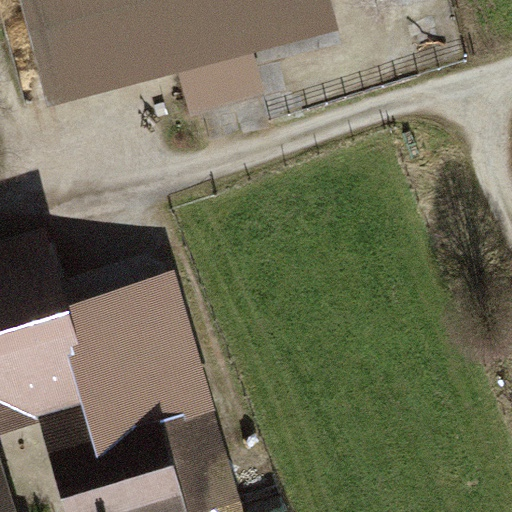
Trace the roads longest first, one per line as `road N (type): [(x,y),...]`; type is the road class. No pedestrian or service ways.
road 1 (residential): [(0,194),(171,174),(511,72)]
road 2 (track): [(511,238),(466,84)]
